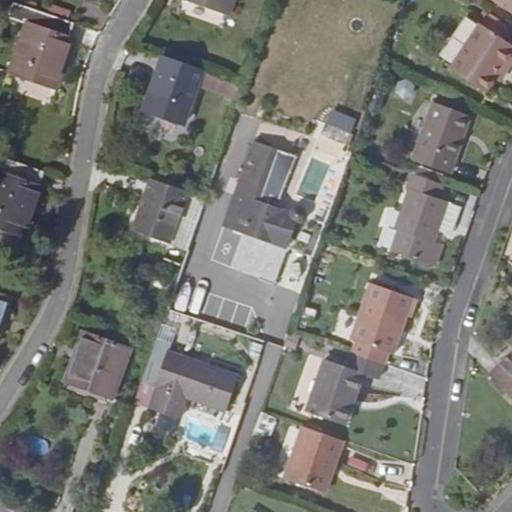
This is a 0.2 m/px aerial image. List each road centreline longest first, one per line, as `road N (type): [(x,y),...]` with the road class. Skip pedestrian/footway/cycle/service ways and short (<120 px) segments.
road 1 (residential): [(139,0),(102,60),(60,291),(0,396)]
road 2 (residential): [(511,154),(449,329),(423,487),(430,511)]
